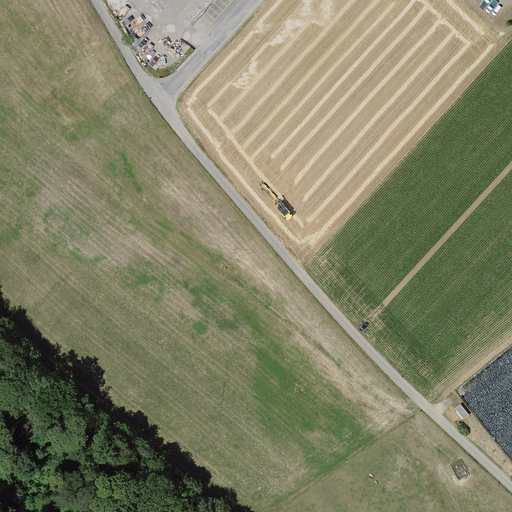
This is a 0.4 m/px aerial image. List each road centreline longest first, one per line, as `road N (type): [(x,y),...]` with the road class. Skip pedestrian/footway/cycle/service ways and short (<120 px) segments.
road 1 (unclassified): [(254,0),(160,102)]
road 2 (residential): [(160,102),(95,0)]
